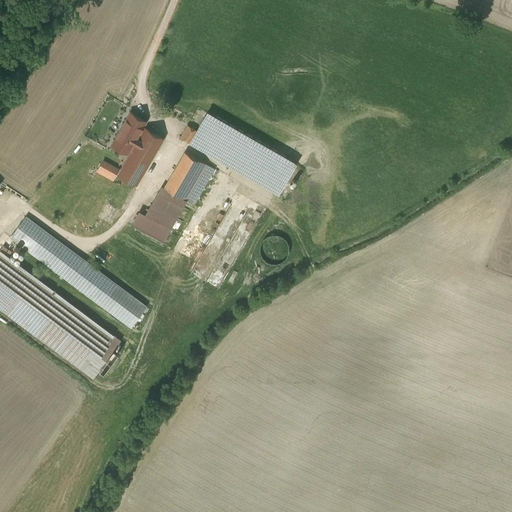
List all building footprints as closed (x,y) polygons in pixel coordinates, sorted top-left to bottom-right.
[(131,112),(112,143),(128,152),(129,151),(132,152),(144,131),(141,130),(146,121),(131,112)] [(278,193),(296,163),(207,112),(197,130),(206,135),(199,147),(278,193)] [(188,125),(181,137),(199,147),(206,135),(197,130),(188,125)] [(146,128),(144,131),(132,152),(119,173),(137,183),(169,141),(146,128)] [(214,168),(185,151),(165,186),(194,203),(214,168)] [(104,159),(98,170),(113,179),(120,168),(104,159)] [(248,212),(241,226),(246,229),(248,225),(253,227),(258,217),(248,212)] [(147,307),(25,217),(11,236),(133,326),(147,307)] [(214,255),(219,259),(237,234),(242,238),(244,236),(234,230),(228,238),(223,234),(220,239),(215,236),(210,243),(218,248),(214,255)] [(120,341),(0,252),(0,305),(95,375),(99,369),(104,372),(120,352),(115,348),(120,341)]
